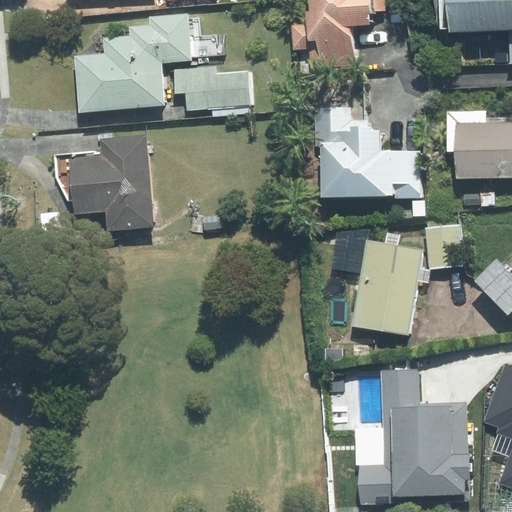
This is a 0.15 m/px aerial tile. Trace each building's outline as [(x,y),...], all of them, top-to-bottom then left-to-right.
[(321,0),(320,23),(301,22),(300,51),(319,51),(318,67),(367,69),(369,25),(391,26),(391,0),(321,0)] [(511,0),(468,0),(468,28),(511,28),(511,0)] [(204,59),(203,13),(161,15),(162,25),(141,26),(142,36),(110,38),(111,55),(84,56),(88,114),(178,109),(175,61),(204,59)] [(221,66),(180,69),(183,111),(217,109),(218,118),(260,115),(257,71),(221,73),(221,66)] [(433,198),(435,154),(390,151),(391,127),(374,126),(375,108),(339,106),(334,193),(433,198)] [(511,173),(511,125),(475,125),(474,173),(511,173)] [(165,229),(156,136),(111,137),(112,157),(85,158),(87,213),(118,213),(118,230),(165,229)] [(68,212),(48,212),(47,243),(67,244),(68,212)] [(466,221),(434,224),(439,270),(470,267),(466,221)] [(423,332),(430,252),(375,238),(366,327),(423,332)] [(511,255),(488,283),(511,303),(511,255)] [(511,433),(511,364),(430,367),(431,406),(472,404),(472,429),(442,429),(444,479),(503,477),(501,434),(511,433)]
